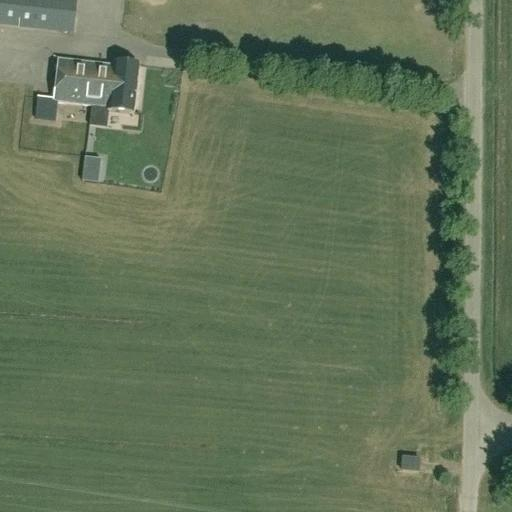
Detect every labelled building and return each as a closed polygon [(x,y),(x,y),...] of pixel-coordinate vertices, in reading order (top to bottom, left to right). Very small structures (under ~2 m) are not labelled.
[(0,0),(0,30),(73,39),(77,0),(0,0)] [(112,64),(112,67),(55,61),(51,104),(108,110),(107,113),(132,115),(137,67),(112,64)] [(176,96),(164,98),(167,114),(179,111),(176,96)] [(99,177),(100,161),(84,159),(83,175),(99,177)] [(418,474),(419,461),(402,460),(401,473),(418,474)]
